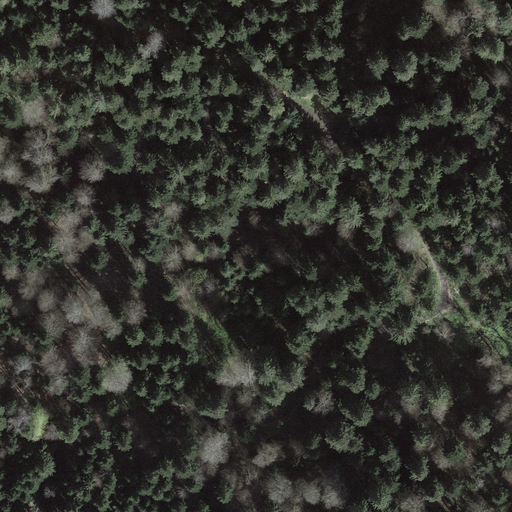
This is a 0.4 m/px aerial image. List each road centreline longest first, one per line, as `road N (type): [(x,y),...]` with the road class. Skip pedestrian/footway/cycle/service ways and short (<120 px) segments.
road 1 (track): [(329,124),(340,151),(391,193),(423,235),(442,284),(438,307),(410,319),(353,320),(331,329),(268,424),(176,403),(106,416),(67,445),(34,511)]
road 2 (track): [(117,0),(329,124),(433,126),(511,144)]
